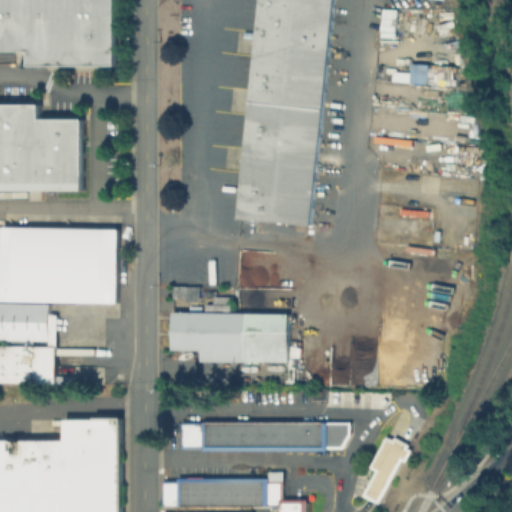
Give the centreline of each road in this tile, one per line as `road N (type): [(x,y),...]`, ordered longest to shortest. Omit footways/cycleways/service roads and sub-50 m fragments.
road 1 (tertiary): [(144,0),(143,213)]
road 2 (tertiary): [(143,213),(143,385)]
road 3 (tertiary): [(143,385),(141,511)]
